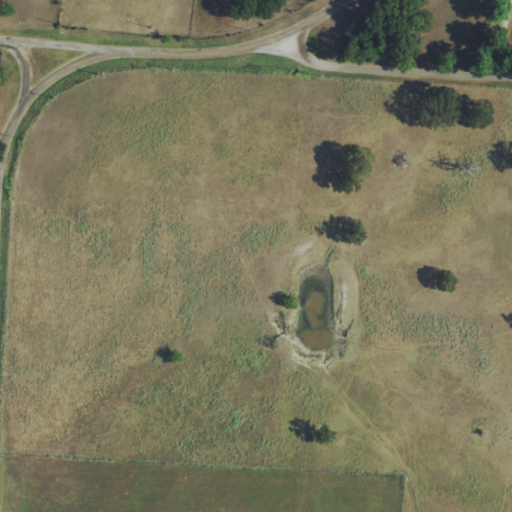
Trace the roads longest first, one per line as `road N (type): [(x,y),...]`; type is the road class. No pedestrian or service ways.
road 1 (residential): [(0,324),(4,264),(39,143),(80,67),(326,26),(335,0)]
road 2 (residential): [(326,26),(361,62),(511,78)]
